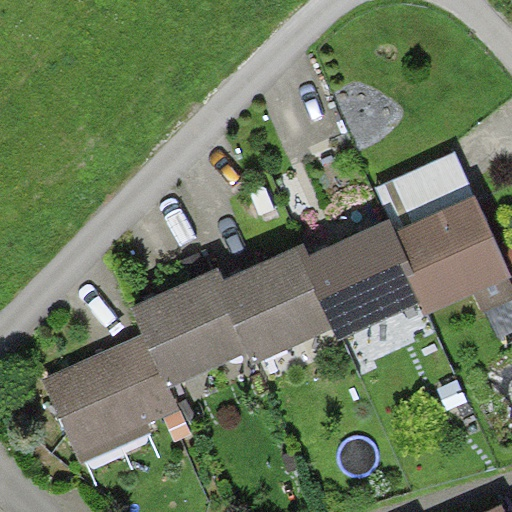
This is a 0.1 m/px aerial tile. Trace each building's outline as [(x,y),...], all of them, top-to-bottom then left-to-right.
[(404,232),(397,236),(417,279),(410,283),(422,308),(427,319),(475,297),(483,315),(511,301),(511,280),(476,199),(404,232)] [(320,257),(312,260),(326,290),(316,295),(333,332),(340,346),(422,308),(410,283),(417,279),(397,236),(392,225),(320,257)] [(234,282),(228,285),(241,313),(229,318),(246,354),(252,367),(333,332),(316,295),(326,290),(312,260),(307,248),(234,282)] [(149,305),(131,313),(141,336),(160,376),(165,374),(172,389),(246,354),(229,318),(241,313),(228,285),(222,271),(149,305)] [(160,376),(141,336),(89,358),(45,377),(83,466),(155,433),(151,426),(180,411),(172,389),(165,374),(160,376)]
